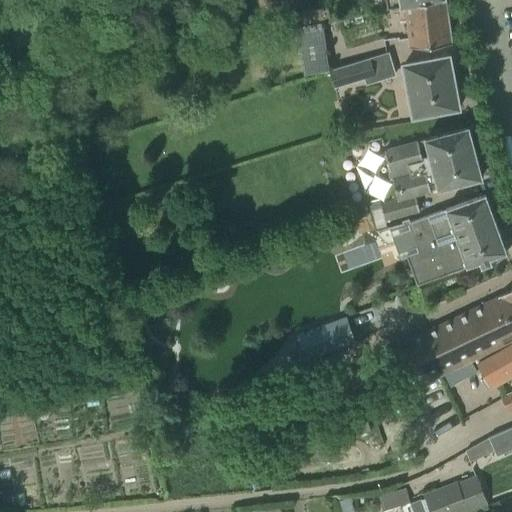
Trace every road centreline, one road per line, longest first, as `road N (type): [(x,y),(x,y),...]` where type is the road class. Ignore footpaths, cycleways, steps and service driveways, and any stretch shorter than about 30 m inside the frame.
road 1 (residential): [(148,511),(337,490),(414,472),(511,419)]
road 2 (residential): [(511,152),(500,112),(494,0)]
